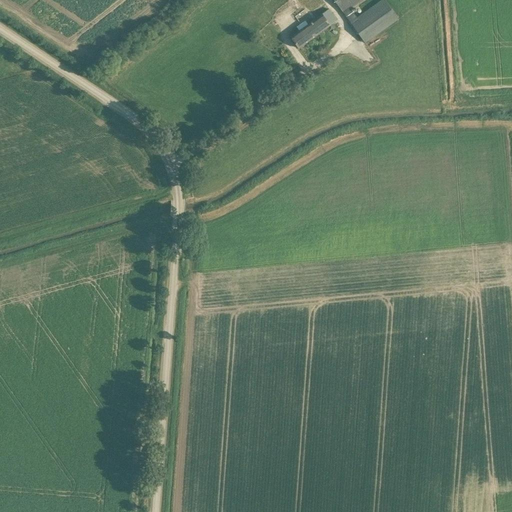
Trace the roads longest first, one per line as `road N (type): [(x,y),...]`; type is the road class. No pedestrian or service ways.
road 1 (unclassified): [(155,511),(176,179),(143,124),(0,30)]
road 2 (track): [(0,265),(177,215)]
